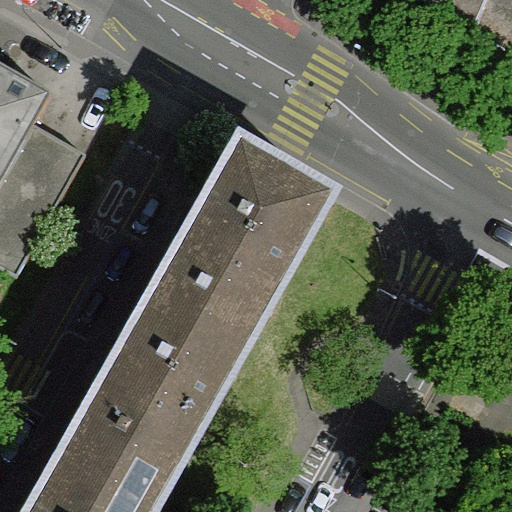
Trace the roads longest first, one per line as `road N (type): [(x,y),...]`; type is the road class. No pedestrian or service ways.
road 1 (residential): [(222,27),(0,420)]
road 2 (residential): [(508,206),(334,511)]
road 3 (secondary): [(508,206),(313,92),(222,27)]
